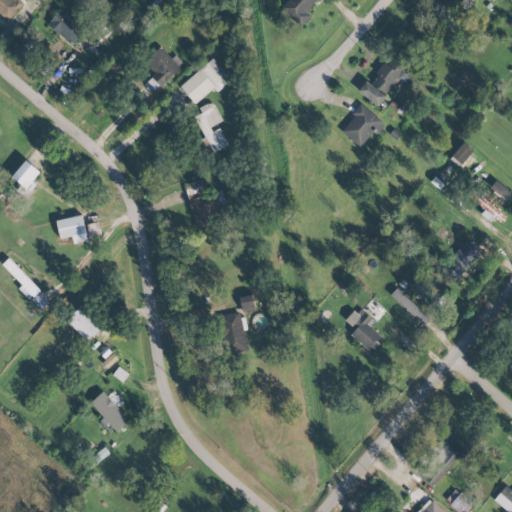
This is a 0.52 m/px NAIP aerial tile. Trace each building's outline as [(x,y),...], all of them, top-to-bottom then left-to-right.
[(21,0),(0,0),(0,13),(21,14),(21,0)] [(310,15),(306,13),(315,0),(286,0),(279,10),(301,27),(310,15)] [(45,24),(69,47),(84,32),(59,9),(45,24)] [(171,58),(161,47),(145,62),(154,72),(150,76),(160,86),(184,64),(175,54),(171,58)] [(378,106),(405,66),(387,53),(360,94),(378,106)] [(179,86),(194,104),(213,87),(216,91),(229,80),(211,59),(179,86)] [(223,122),(212,101),(191,112),(212,152),(227,145),(217,125),(223,122)] [(359,148),(382,123),(362,105),(339,130),(359,148)] [(450,156),(460,165),(474,151),(464,142),(450,156)] [(26,195),(35,184),(32,181),(39,172),(25,160),(11,176),(21,185),(18,188),(26,195)] [(190,198),(204,194),(200,182),(187,186),(190,198)] [(510,191),(495,182),(490,189),(506,199),(510,191)] [(189,198),(196,232),(212,229),(209,217),(226,214),(222,192),(189,198)] [(499,225),(506,215),(479,196),(474,202),(484,209),(481,212),(499,225)] [(87,240),(81,215),(55,220),(59,239),(71,236),(73,243),(87,240)] [(100,233),(97,222),(86,225),(89,236),(100,233)] [(440,267),(454,281),(482,252),(467,238),(440,267)] [(39,290),(8,257),(1,264),(21,285),(18,289),(28,300),(39,290)] [(390,295),(422,325),(429,319),(397,288),(390,295)] [(40,309),(48,302),(39,292),(31,299),(40,309)] [(239,297),(241,311),(254,309),(251,295),(239,297)] [(66,322),(87,341),(103,324),(81,305),(66,322)] [(349,334),(370,352),(382,337),(367,324),(372,319),(358,306),(345,321),(354,329),(349,334)] [(116,432),(128,420),(102,391),(89,403),(116,432)] [(434,486),(458,453),(438,438),(414,472),(434,486)] [(511,511),(511,490),(504,485),(493,501),(507,511),(511,511)] [(416,511),(443,511),(430,498),(416,511)]
